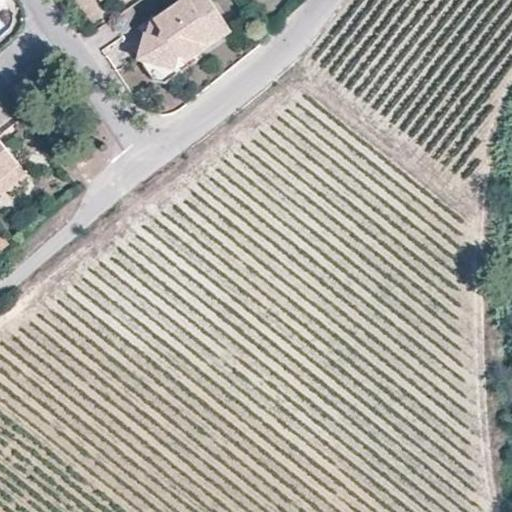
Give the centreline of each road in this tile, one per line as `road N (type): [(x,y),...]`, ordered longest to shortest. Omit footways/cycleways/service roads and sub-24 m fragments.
road 1 (track): [(499,511),(484,438),(481,210),(495,101),(511,69)]
road 2 (residential): [(149,165),(285,50),(327,0)]
road 3 (residential): [(0,294),(149,165)]
road 4 (residential): [(57,25),(149,165)]
